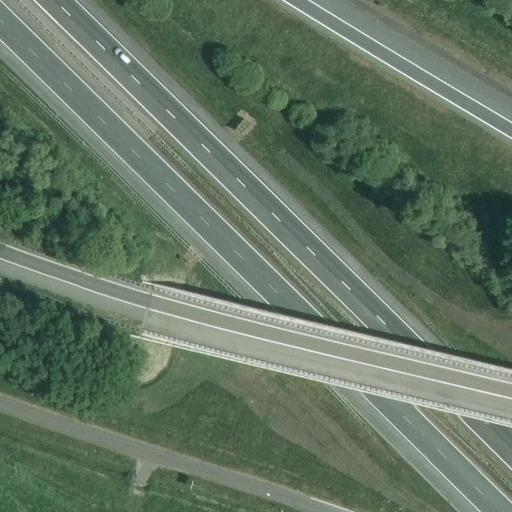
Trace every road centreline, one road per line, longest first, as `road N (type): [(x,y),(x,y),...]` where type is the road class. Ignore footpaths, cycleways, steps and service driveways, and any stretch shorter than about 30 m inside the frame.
road 1 (motorway): [(0,22),(497,511)]
road 2 (motorway): [(511,450),(53,0)]
road 3 (trunk): [(0,253),(149,304),(511,393)]
road 4 (unclassified): [(322,511),(0,406)]
road 5 (trunk): [(511,132),(292,0)]
